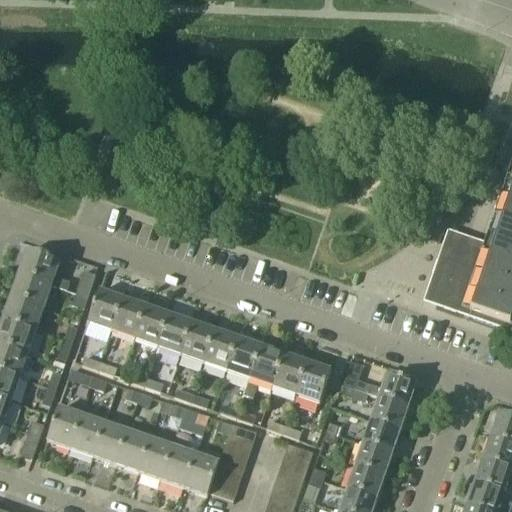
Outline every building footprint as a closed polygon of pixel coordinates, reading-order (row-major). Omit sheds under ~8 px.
[(511,194),(490,258),(452,245),(432,303),(509,330),(509,329),(511,330),(511,194)] [(50,290),(58,266),(25,255),(17,279),(50,290)] [(82,277),(75,299),(86,303),(94,280),(82,277)] [(42,313),(50,290),(17,279),(9,302),(42,313)] [(109,337),(121,303),(97,295),(86,328),(109,337)] [(82,314),(86,303),(75,299),(71,310),(82,314)] [(34,336),(42,313),(9,302),(1,325),(34,336)] [(133,345),(144,311),(121,303),(109,337),(133,345)] [(155,352),(167,319),(144,311),(133,345),(155,352)] [(179,360),(190,327),(167,319),(155,352),(179,360)] [(0,350),(27,359),(34,336),(1,325),(0,329),(0,350)] [(202,368),(213,335),(190,327),(179,360),(202,368)] [(70,349),(76,333),(67,330),(62,346),(70,349)] [(225,376),(237,343),(213,335),(202,368),(225,376)] [(248,384),(260,351),(237,343),(225,376),(248,384)] [(65,365),(70,349),(62,346),(56,362),(65,365)] [(0,376),(19,382),(27,359),(0,350),(0,376)] [(271,392),(283,359),(260,351),(248,384),(271,392)] [(294,400),(306,367),(283,359),(271,392),(294,400)] [(96,374),(99,366),(84,361),(81,369),(96,374)] [(112,380),(115,372),(99,366),(96,374),(112,380)] [(318,408),(330,375),(306,367),(294,400),(318,408)] [(351,393),(359,370),(350,367),(342,390),(351,393)] [(0,402),(11,406),(19,382),(0,376),(0,402)] [(55,395),(60,379),(51,376),(46,392),(55,395)] [(142,390),(145,382),(130,377),(127,385),(142,390)] [(91,391),(94,382),(82,378),(79,387),(91,391)] [(407,413),(415,389),(386,380),(381,394),(370,390),(367,399),(378,403),(407,413)] [(331,381),(327,393),(336,396),(340,384),(331,381)] [(103,395),(106,387),(94,382),(91,391),(103,395)] [(159,396),(162,388),(145,382),(142,390),(159,396)] [(348,402),(351,393),(342,390),(339,398),(348,402)] [(49,411),(55,395),(46,392),(41,408),(49,411)] [(189,406),(191,399),(176,393),(173,401),(189,406)] [(137,407),(140,398),(128,394),(125,403),(137,407)] [(149,411),(152,402),(140,398),(137,407),(149,411)] [(205,412),(208,404),(191,399),(189,406),(205,412)] [(0,427),(3,429),(11,406),(0,402),(0,427)] [(399,435),(407,413),(378,403),(370,425),(399,435)] [(182,423),(185,414),(163,406),(160,415),(182,423)] [(235,422),(238,414),(222,409),(220,417),(235,422)] [(70,454),(81,420),(58,412),(46,446),(70,454)] [(205,431),(208,422),(185,414),(182,423),(205,431)] [(251,428),(254,420),(238,414),(235,422),(251,428)] [(511,423),(498,418),(490,442),(511,449),(511,423)] [(93,462),(104,428),(81,420),(70,454),(93,462)] [(281,438),(284,430),(269,425),(266,433),(281,438)] [(391,458),(399,435),(370,425),(363,448),(391,458)] [(228,439),(231,430),(220,426),(217,435),(228,439)] [(39,441),(42,431),(31,427),(27,437),(39,441)] [(336,439),(339,430),(329,427),(326,436),(336,439)] [(115,469),(127,436),(104,428),(93,462),(115,469)] [(251,450),(255,438),(231,430),(228,439),(227,441),(251,450)] [(297,444),(300,436),(284,430),(281,438),(297,444)] [(138,477),(149,444),(127,436),(115,469),(138,477)] [(333,448),(336,439),(326,436),(323,445),(333,448)] [(31,465),(39,441),(27,437),(19,461),(31,465)] [(247,461),(251,450),(227,441),(223,453),(247,461)] [(511,474),(511,472),(511,449),(490,442),(482,463),(511,474)] [(161,485),(172,452),(149,444),(138,477),(161,485)] [(384,481),(391,458),(363,448),(355,471),(384,481)] [(308,469),(312,458),(288,449),(284,461),(308,469)] [(183,493),(195,460),(172,452),(161,485),(183,493)] [(244,472),(247,461),(223,453),(220,464),(244,472)] [(212,486),(216,475),(218,468),(195,460),(183,493),(207,501),(208,498),(212,486)] [(305,480),(308,469),(284,461),(280,472),(305,480)] [(504,497),(511,474),(482,463),(474,487),(504,497)] [(240,483),(244,472),(220,464),(218,468),(216,475),(240,483)] [(376,503),(384,481),(355,471),(347,493),(376,503)] [(301,492),(305,480),(280,472),(276,483),(301,492)] [(320,484),(323,476),(314,473),(311,481),(320,484)] [(236,494),(240,483),(216,475),(212,486),(236,494)] [(317,493),(320,484),(311,481),(308,490),(317,493)] [(297,503),(301,492),(276,483),(272,494),(297,503)] [(232,506),(236,494),(212,486),(208,498),(232,506)] [(472,511),(498,511),(504,497),(474,487),(466,510),(472,511)] [(372,511),(376,503),(347,493),(340,511),(372,511)] [(287,511),(293,511),(297,503),(272,494),(269,506),(287,511)]
